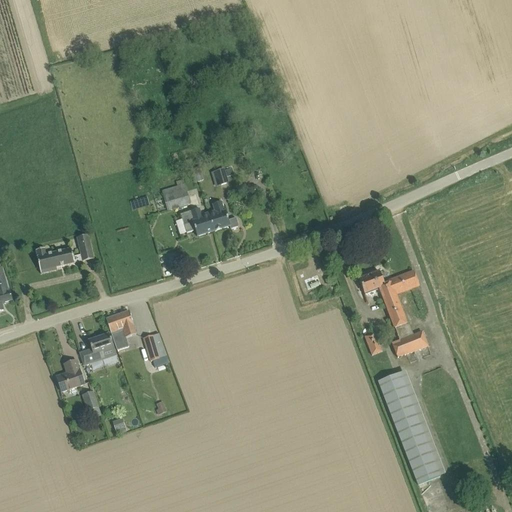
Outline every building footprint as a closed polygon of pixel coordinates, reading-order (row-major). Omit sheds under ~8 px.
[(217,173),(221,186),(227,185),(223,171),(217,173)] [(162,191),(167,212),(190,206),(185,185),(162,191)] [(215,212),(208,214),(214,232),(230,227),(226,212),(224,213),(221,203),(213,205),(215,212)] [(214,232),(208,214),(201,216),(199,209),(191,212),(181,215),(187,234),(195,231),(197,237),(214,232)] [(83,262),(94,260),(88,236),(77,239),(81,256),(73,258),(71,250),(47,256),(45,249),(36,251),(38,258),(37,258),(39,265),(41,275),(57,271),(56,268),(75,264),(82,262),(83,262)] [(0,311),(3,311),(1,304),(12,301),(10,292),(8,292),(3,275),(2,268),(0,268),(0,311)] [(400,341),(392,344),(398,359),(428,347),(422,333),(414,336),(409,323),(406,324),(395,295),(419,286),(414,272),(384,284),(380,272),(359,280),(363,290),(364,294),(380,288),(400,341)] [(129,312),(106,320),(114,343),(136,335),(129,312)] [(365,337),(372,356),(382,353),(375,334),(365,337)] [(92,351),(80,354),(83,364),(84,367),(117,356),(110,335),(89,342),(92,351)] [(144,340),(150,362),(160,359),(154,337),(144,340)] [(60,387),(61,393),(85,386),(80,371),(77,361),(67,365),(70,373),(56,378),(60,387)] [(446,476),(411,371),(382,380),(416,486),(446,476)] [(101,417),(93,393),(85,396),(90,412),(87,412),(89,418),(93,420),(101,417)] [(113,423),(117,435),(126,432),(122,420),(113,423)]
